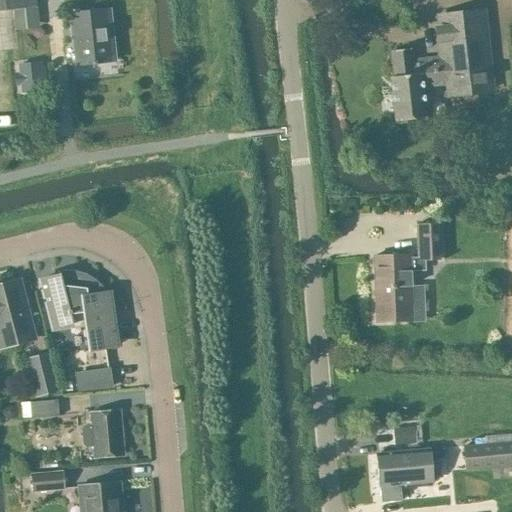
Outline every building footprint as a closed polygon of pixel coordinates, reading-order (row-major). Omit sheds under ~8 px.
[(0,0),(0,12),(37,8),(36,0),(0,0)] [(104,10),(71,14),(77,64),(110,61),(104,10)] [(394,74),(390,74),(395,120),(426,117),(423,87),(449,85),(450,94),(490,90),(483,21),(442,25),(444,45),(438,46),(439,55),(423,57),(423,60),(411,61),(410,47),(392,49),(394,74)] [(17,74),(18,85),(22,84),(23,93),(43,91),(42,82),(46,82),(45,72),(41,72),(40,63),(20,65),(21,74),(17,74)] [(415,224),(417,261),(443,260),(442,223),(415,224)] [(410,254),(374,255),(377,322),(413,321),(410,254)] [(111,311),(112,311),(111,303),(108,296),(104,290),(100,284),(94,279),(87,275),(80,272),(73,271),(65,271),(58,272),(59,276),(40,281),(52,327),(72,324),(71,315),(83,313),(88,350),(117,346),(114,323),(106,324),(103,307),(110,306),(111,311)] [(0,285),(0,343),(32,335),(18,281),(0,285)] [(437,316),(436,335),(495,339),(496,320),(437,316)] [(37,395),(56,390),(48,355),(28,360),(37,395)] [(79,390),(111,387),(108,370),(78,374),(79,390)] [(31,419),(59,416),(57,400),(29,402),(31,419)] [(4,406),(1,413),(6,420),(13,419),(17,412),(13,406),(4,406)] [(84,425),(81,429),(82,444),(86,447),(94,447),(95,458),(123,455),(119,410),(91,413),(92,424),(84,425)] [(415,426),(392,428),(394,445),(407,444),(417,443),(417,442),(415,426)] [(466,469),(511,464),(511,440),(464,445),(466,469)] [(376,453),(376,455),(380,485),(381,502),(402,500),(400,484),(409,483),(410,487),(427,485),(427,481),(432,480),(430,458),(444,457),(443,447),(376,453)] [(33,491),(63,489),(62,472),(31,475),(33,491)] [(86,511),(122,511),(122,508),(117,509),(115,483),(78,486),(80,501),(86,500),(86,511)]
